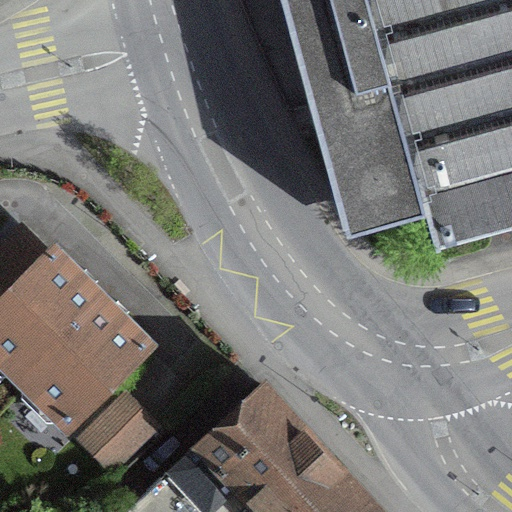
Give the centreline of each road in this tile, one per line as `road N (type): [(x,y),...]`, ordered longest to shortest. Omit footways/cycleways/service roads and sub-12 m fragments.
road 1 (tertiary): [(420,356),(361,337),(305,296),(227,175),(173,44)]
road 2 (tertiary): [(173,44),(0,84)]
road 3 (tertiary): [(496,511),(451,461),(420,356)]
